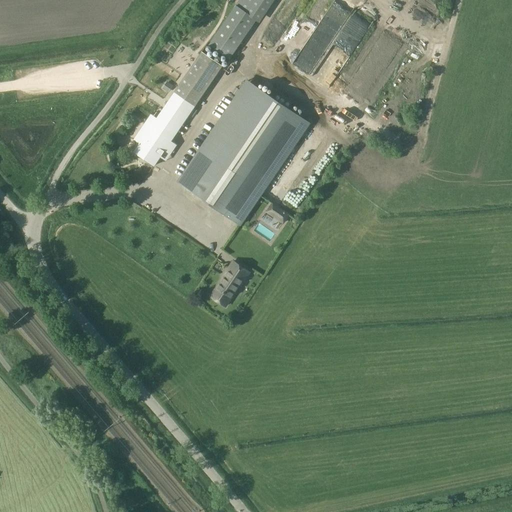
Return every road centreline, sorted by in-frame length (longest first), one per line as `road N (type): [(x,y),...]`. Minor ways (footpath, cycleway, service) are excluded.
road 1 (track): [(459,0),(421,136),(410,144),(390,141),(254,47),(154,184),(47,199)]
road 2 (unclassified): [(243,511),(67,304),(26,228)]
road 3 (unclassified): [(26,228),(69,153),(181,0)]
road 4 (unclassified): [(106,511),(91,468),(0,358)]
road 5 (track): [(132,70),(0,87)]
